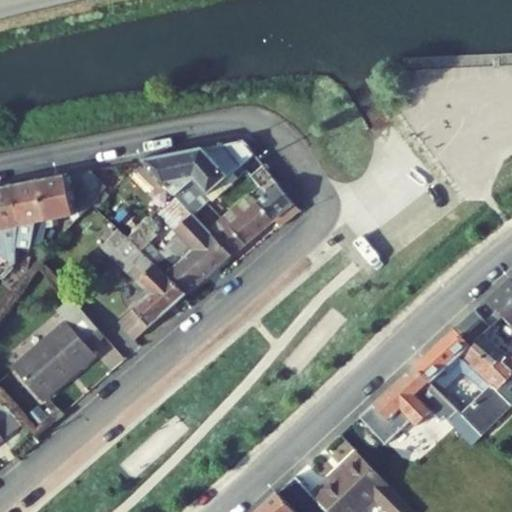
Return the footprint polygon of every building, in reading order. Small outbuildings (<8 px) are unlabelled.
[(245,141),(142,161),(177,197),(195,215),(208,203),(211,200),(215,203),(241,180),(235,173),(256,154),(245,141)] [(295,203),(265,165),(252,176),(261,187),(252,194),(275,220),(295,203)] [(65,176),(38,182),(46,221),(72,216),(75,223),(92,204),(108,187),(92,171),(65,176)] [(38,182),(12,187),(20,226),(18,247),(32,248),(37,223),(46,221),(38,182)] [(12,187),(0,189),(0,234),(0,242),(1,252),(0,252),(0,257),(12,267),(16,263),(18,247),(20,226),(12,187)] [(252,194),(223,218),(230,226),(217,238),(233,255),(275,220),(252,194)] [(188,295),(196,302),(238,262),(233,255),(217,238),(209,230),(195,215),(177,197),(159,214),(194,250),(179,263),(161,246),(157,249),(151,243),(159,235),(146,222),(130,240),(188,295)] [(295,203),(275,220),(281,227),(301,210),(295,203)] [(223,218),(209,230),(217,238),(230,226),(223,218)] [(103,239),(106,242),(116,232),(112,228),(103,239)] [(137,339),(188,295),(130,240),(118,229),(116,232),(106,242),(101,247),(151,294),(121,321),(137,339)] [(47,279),(33,279),(32,288),(46,288),(47,279)] [(511,282),(510,280),(478,310),(493,327),(504,317),(511,326),(511,282)] [(106,336),(72,298),(58,310),(68,321),(15,368),(43,401),(96,354),(91,348),(106,336)] [(511,352),(510,350),(506,354),(494,343),(485,334),(493,327),(478,310),(457,329),(472,346),(495,366),(502,360),(511,369),(511,352)] [(511,326),(504,317),(493,327),(502,336),(511,345),(511,326)] [(502,336),(493,327),(485,334),(494,343),(502,336)] [(495,366),(472,346),(457,329),(424,359),(448,384),(461,372),(479,389),(476,392),(480,395),(480,396),(461,414),(482,436),(511,406),(511,404),(507,399),(511,393),(511,369),(502,360),(495,366)] [(424,359),(415,366),(440,392),(448,384),(424,359)] [(473,447),(483,437),(482,436),(461,414),(440,392),(415,366),(360,417),(386,445),(411,422),(416,427),(433,413),(442,423),(445,420),(448,423),(449,422),(473,447)] [(0,398),(0,441),(4,438),(0,432),(0,422),(13,413),(0,398)] [(13,413),(0,422),(0,432),(4,438),(23,424),(13,413)] [(414,511),(415,511),(358,452),(345,464),(348,466),(341,473),(338,470),(313,494),(330,511),(354,511),(352,507),(363,505),(372,497),(388,511),(414,511)] [(341,473),(348,466),(345,464),(338,470),(341,473)] [(330,511),(313,494),(297,475),(257,511),(330,511)]
